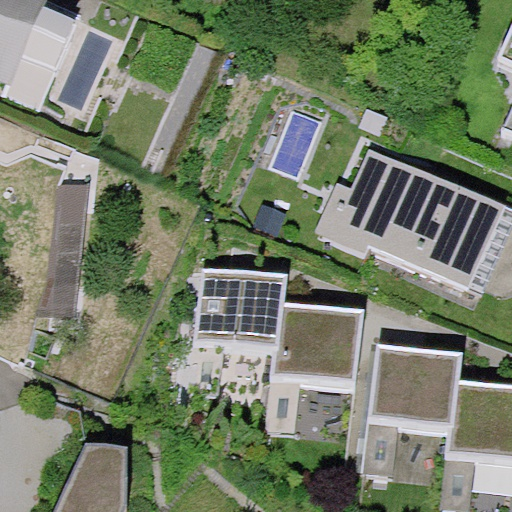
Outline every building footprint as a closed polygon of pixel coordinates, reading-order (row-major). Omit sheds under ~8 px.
[(43,0),(0,0),(0,93),(41,111),(72,44),(33,23),(43,0)] [(511,24),(488,68),(511,77),(511,104),(499,134),(511,141),(511,24)] [(335,185),(315,234),(468,313),(507,220),(371,154),(352,194),(335,185)] [(84,195),(61,192),(52,267),(28,324),(70,330),(84,195)] [(289,287),(204,274),(197,343),(280,358),(286,311),(289,287)] [(365,324),(286,311),(280,358),(278,380),(358,394),(365,324)] [(462,368),(377,355),(370,423),(454,439),(460,392),(462,368)] [(511,400),(460,392),(454,439),(451,460),(511,471),(511,400)] [(84,463),(61,511),(124,511),(123,471),(84,463)]
